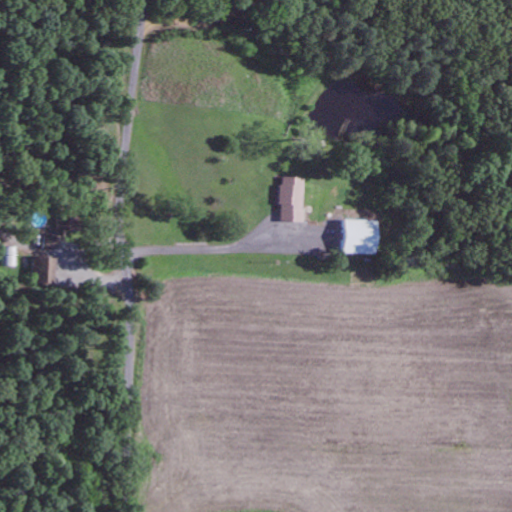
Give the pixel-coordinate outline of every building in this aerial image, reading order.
[(302,178),(279,177),(278,221),(301,222),(302,178)] [(374,220),(341,220),(341,254),(374,255),(374,220)] [(38,240),(42,249),(53,245),(48,235),(38,240)] [(13,247),(0,247),(0,265),(13,266),(13,247)] [(52,258),(30,257),(30,283),(51,284),(52,258)]
